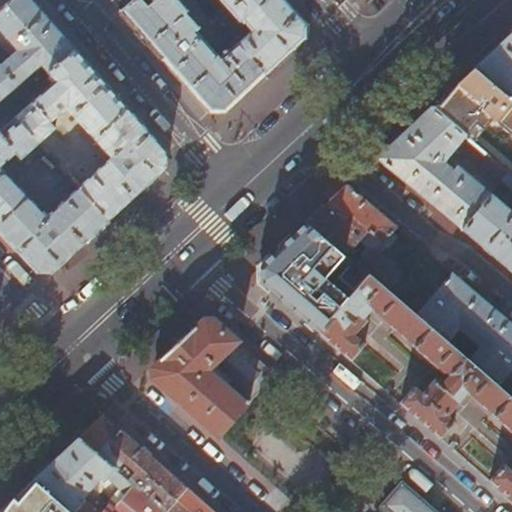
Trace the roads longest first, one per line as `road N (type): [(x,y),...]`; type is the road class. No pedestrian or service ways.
road 1 (residential): [(476,511),(175,245)]
road 2 (residential): [(306,126),(511,296)]
road 3 (residential): [(237,186),(67,0)]
road 4 (residential): [(66,346),(251,511)]
road 5 (secondary): [(175,245),(66,346)]
